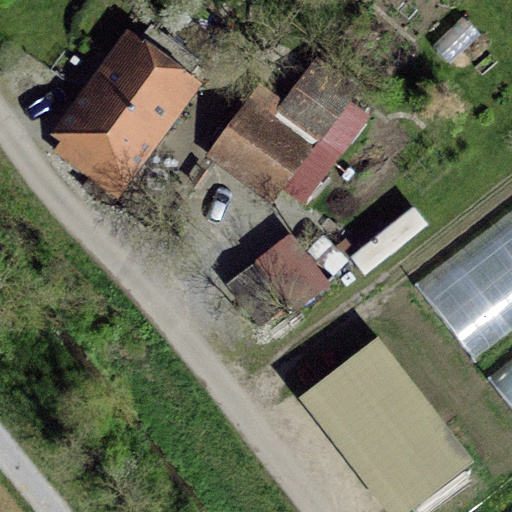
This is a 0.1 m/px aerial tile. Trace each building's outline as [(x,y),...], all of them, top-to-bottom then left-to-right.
[(92,175),(83,188),(99,199),(181,86),(133,51),(60,151),(92,175)] [(321,132),(345,100),(309,73),(285,106),(321,132)] [(249,105),(217,148),(276,192),(309,148),(249,105)] [(366,266),(430,221),(400,179),(336,225),(366,266)] [(511,199),(413,271),(470,349),(511,318),(511,199)] [(294,308),(316,291),(281,246),(259,263),(294,308)] [(261,325),(285,306),(254,267),(230,285),(261,325)] [(409,511),(474,462),(378,338),(310,390),(403,511),(409,511)] [(511,347),(486,366),(511,401),(511,347)] [(511,511),(511,496),(489,511),(511,511)]
